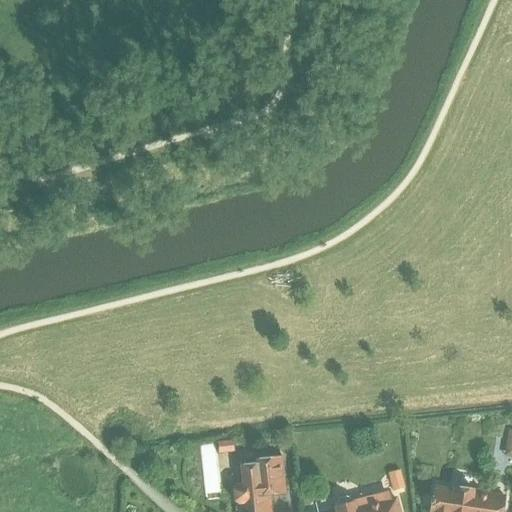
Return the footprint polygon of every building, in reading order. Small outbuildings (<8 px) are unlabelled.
[(503,455),(511,456),(511,427),(508,427),(503,455)] [(231,439),(216,440),(217,452),(233,450),(231,439)] [(234,502),(238,505),(238,511),(267,511),(266,494),(284,492),(280,457),(256,459),(257,464),(242,465),(244,482),(236,482),(236,485),(232,489),(234,502)] [(385,469),(374,471),(378,490),(389,488),(385,469)] [(398,469),(388,472),(393,489),(403,486),(398,469)] [(501,511),(504,496),(472,491),(472,489),(454,486),(453,490),(433,487),(428,511),(501,511)] [(336,511),(398,511),(395,498),(384,501),(382,494),(353,502),(352,500),(346,496),(338,498),(334,505),(336,511)]
